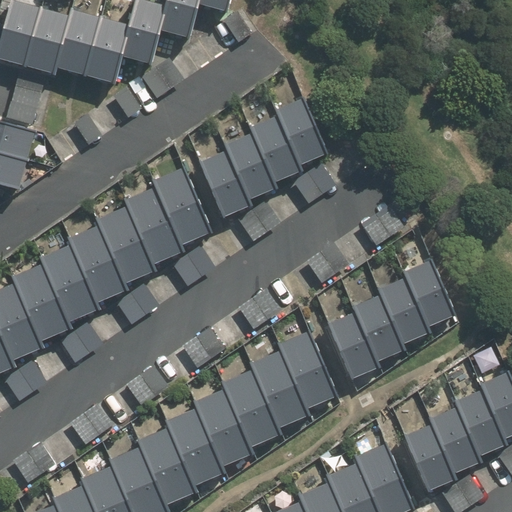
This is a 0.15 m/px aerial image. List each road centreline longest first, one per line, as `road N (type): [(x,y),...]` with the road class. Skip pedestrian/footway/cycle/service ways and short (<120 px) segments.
road 1 (residential): [(378,190),(0,443)]
road 2 (residential): [(246,61),(0,229)]
